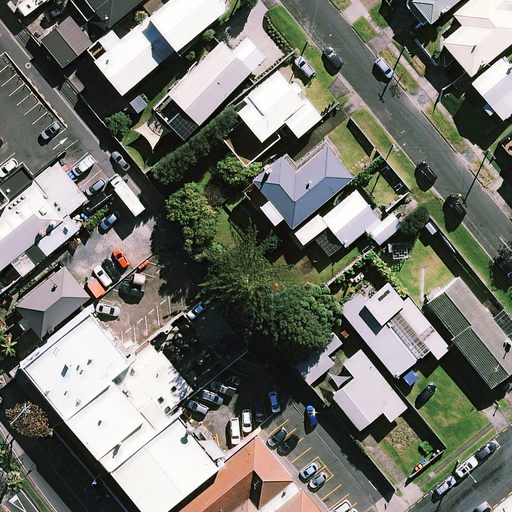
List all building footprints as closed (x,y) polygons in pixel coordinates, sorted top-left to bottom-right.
[(138,0),(71,0),(86,17),(95,10),(108,25),(138,0)] [(227,6),(222,0),(165,0),(119,38),(111,28),(86,49),(121,92),(175,48),(180,54),(199,39),(194,32),(227,6)] [(433,24),(462,0),(415,0),(415,1),(433,24)] [(473,76),(511,44),(511,0),(471,0),(454,14),(464,26),(445,42),(473,76)] [(91,42),(69,15),(40,39),(62,66),(91,42)] [(168,92),(173,96),(157,112),(178,134),(194,119),(197,122),(250,70),(221,40),(168,92)] [(0,69),(8,63),(0,52),(0,69)] [(511,67),(504,58),(473,83),(490,103),(486,107),(493,116),(497,112),(505,121),(511,115),(511,67)] [(306,98),(303,101),(296,92),(301,88),(296,81),(290,85),(277,69),(242,98),(245,102),(236,109),(243,118),(221,136),(245,164),(280,135),(274,127),(284,119),(297,135),(317,118),(320,116),(306,98)] [(352,175),(325,143),(294,169),(282,155),(241,189),(271,224),(282,215),(290,226),(352,175)] [(0,218),(0,280),(17,267),(26,278),(84,230),(75,219),(93,204),(62,167),(9,211),(0,218)] [(0,218),(9,211),(0,200),(0,180),(3,178),(0,173),(0,218)] [(277,295),(293,313),(385,235),(380,229),(395,217),(378,197),(324,243),(328,249),(308,266),(298,254),(269,278),(281,291),(277,295)] [(410,257),(407,240),(389,243),(392,260),(410,257)] [(69,267),(20,306),(47,340),(96,301),(69,267)] [(511,367),(511,344),(457,276),(426,301),(453,334),(450,337),(489,386),(511,367)] [(403,300),(387,280),(365,298),(360,291),(339,308),(394,376),(427,349),(416,335),(430,323),(408,296),(403,300)] [(100,316),(34,371),(78,423),(143,369),(131,353),(100,316)] [(341,340),(331,330),(293,365),(310,383),(333,362),(326,355),(341,340)] [(406,406),(360,348),(342,362),(354,376),(331,393),(358,427),(382,409),(390,419),(406,406)] [(143,369),(78,423),(122,476),(185,422),(177,412),(200,393),(164,351),(143,369)] [(185,422),(122,476),(152,511),(171,511),(225,467),(185,422)] [(225,467),(171,511),(239,511),(254,500),(263,510),(299,481),(263,437),(225,467)] [(254,500),(239,511),(280,511),(307,490),(299,481),(263,510),(254,500)] [(325,511),(307,490),(280,511),(325,511)]
